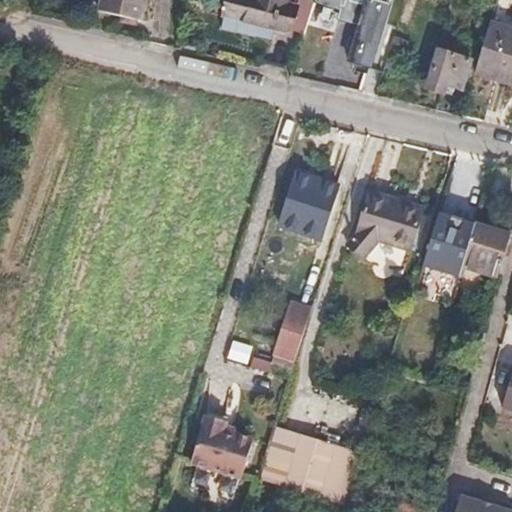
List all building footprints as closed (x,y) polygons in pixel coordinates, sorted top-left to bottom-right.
[(143,20),(147,0),(101,0),(100,9),(143,20)] [(287,2),(288,0),(227,0),(224,13),(225,14),(222,26),(272,39),(274,30),(291,34),(298,5),(287,2)] [(360,22),(365,0),(322,0),(344,7),(341,16),(360,22)] [(371,64),(390,3),(378,0),(365,0),(360,22),(349,58),(371,64)] [(511,81),(511,28),(489,22),(475,71),(511,81)] [(398,68),(406,44),(392,40),(384,64),(398,68)] [(306,77),(315,48),(301,44),(292,74),(306,77)] [(461,87),(470,57),(437,48),(425,86),(444,92),(446,84),(461,87)] [(339,181),(312,173),(296,168),(284,209),(327,222),(339,181)] [(408,252),(420,211),(367,194),(356,236),(346,247),(362,260),(371,252),(378,243),(408,252)] [(460,274),(475,222),(439,211),(424,263),(460,274)] [(500,276),(511,234),(475,222),(460,274),(457,285),(481,292),(486,272),(500,276)] [(295,359),(312,306),(294,301),(277,353),(295,359)] [(412,340),(419,315),(408,312),(401,337),(412,340)] [(245,361),(250,346),(236,340),(231,355),(245,361)] [(432,367),(436,355),(414,348),(411,362),(432,367)] [(251,354),(247,366),(280,375),(283,363),(251,354)] [(511,409),(511,374),(502,407),(511,409)] [(240,480),(252,441),(222,431),(224,425),(223,422),(219,419),(212,417),(204,418),(188,463),(240,480)] [(346,503),(361,454),(273,428),(257,479),(346,503)] [(511,511),(489,505),(491,499),(480,495),(478,502),(475,502),(457,496),(452,511),(511,511)] [(393,503),(391,511),(427,511),(428,510),(393,503)]
